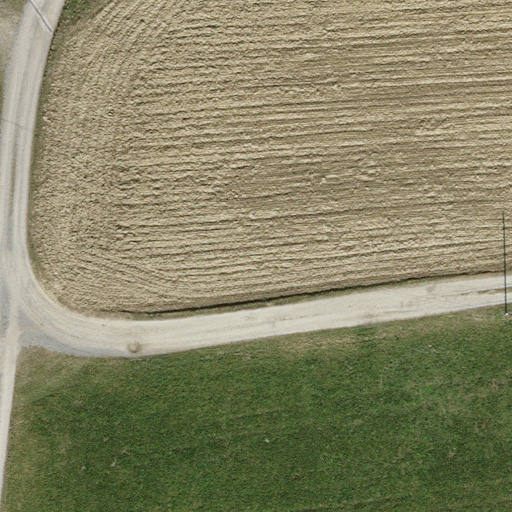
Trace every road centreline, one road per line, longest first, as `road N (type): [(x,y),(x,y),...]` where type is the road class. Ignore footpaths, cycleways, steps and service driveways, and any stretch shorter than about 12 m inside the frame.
road 1 (track): [(18,307),(63,334),(132,339),(511,291)]
road 2 (track): [(34,46),(14,189),(18,307)]
